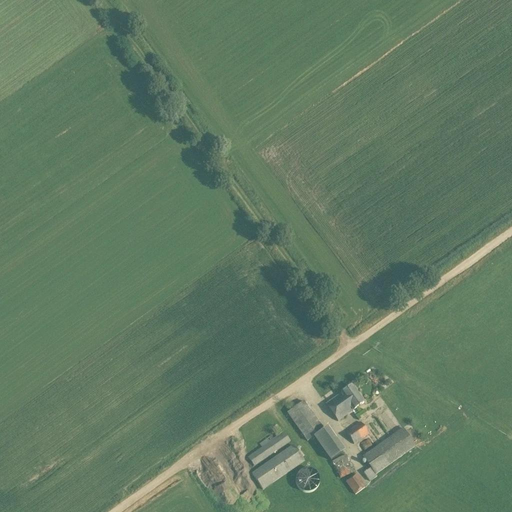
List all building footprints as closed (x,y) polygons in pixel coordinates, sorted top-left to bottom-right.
[(363,403),(351,386),(326,405),(338,421),(363,403)] [(323,429),(303,402),(287,413),(307,441),(312,437),(329,461),(344,451),(327,427),(323,429)] [(368,434),(360,422),(345,432),(354,444),(368,434)] [(415,446),(402,428),(362,457),(370,468),(363,473),(369,482),(376,477),(375,475),(415,446)] [(290,441),(284,432),(274,439),(271,436),(259,444),(262,448),(247,457),(253,466),(290,441)] [(304,461),(293,445),(252,473),(263,489),(304,461)] [(354,472),(345,455),(331,462),(341,479),(354,472)] [(294,490),(316,491),(316,471),(295,470),(294,490)] [(365,487),(356,474),(345,482),(354,495),(365,487)]
